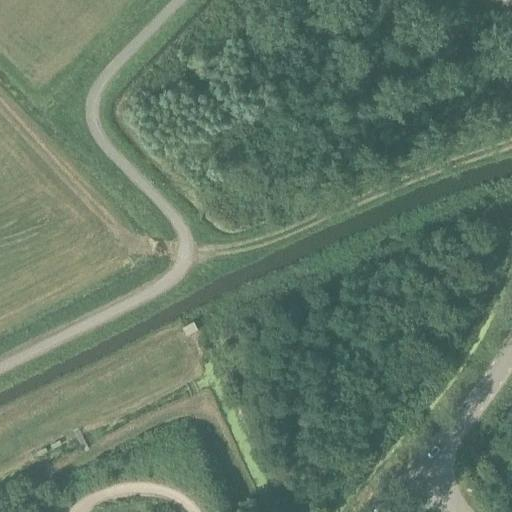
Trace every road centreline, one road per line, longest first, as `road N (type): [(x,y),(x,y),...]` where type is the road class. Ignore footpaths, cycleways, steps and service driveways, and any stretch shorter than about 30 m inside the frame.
road 1 (tertiary): [(380,511),(511,347)]
road 2 (track): [(79,511),(134,485),(161,491),(190,511)]
